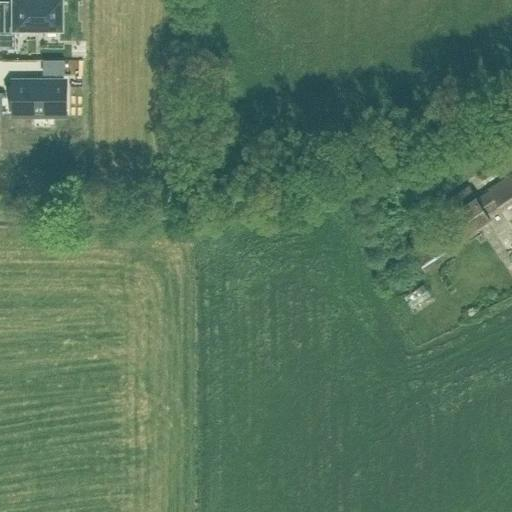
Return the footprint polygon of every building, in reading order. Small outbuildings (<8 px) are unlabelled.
[(0,18),(0,48),(15,49),(15,29),(62,29),(61,0),(13,0),(14,1),(14,19),(0,18)] [(44,60),(44,74),(64,74),(64,60),(44,60)] [(14,81),(14,115),(64,115),(65,81),(14,81)] [(497,205),(507,220),(511,216),(511,173),(487,190),(488,192),(475,201),(465,187),(438,206),(461,240),(488,221),(484,214),(497,205)] [(425,273),(453,255),(444,242),(417,260),(425,273)]
